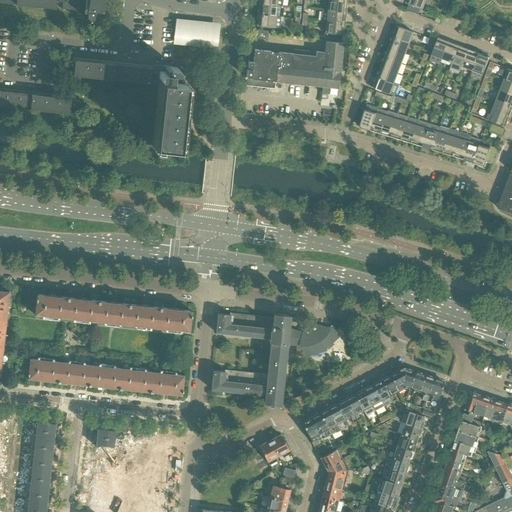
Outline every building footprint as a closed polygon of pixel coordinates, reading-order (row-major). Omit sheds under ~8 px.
[(56,1),(62,1),(64,1),(65,1),(66,0),(65,0),(0,0),(0,2),(55,8),(56,1)] [(62,9),(80,11),(81,0),(65,0),(66,0),(65,1),(64,1),(62,1),(62,9)] [(81,0),(80,11),(81,9),(88,10),(88,17),(88,18),(88,19),(88,20),(89,20),(90,20),(91,21),(91,20),(92,20),(93,19),(93,18),(94,18),(94,11),(102,11),(103,0),(81,0)] [(329,0),(327,11),(345,13),(346,2),(329,0)] [(425,0),(406,0),(405,2),(409,4),(407,10),(418,14),(420,8),(422,9),(425,0)] [(258,4),(257,15),(275,17),(276,6),(258,4)] [(320,21),(326,22),(344,24),(345,13),(327,11),(321,10),(320,21)] [(275,17),(257,15),(256,26),(274,28),(275,17)] [(214,25),(180,21),(180,24),(179,32),(176,32),(175,43),(215,47),(215,43),(216,36),(213,36),(214,27),(214,25)] [(344,24),(326,22),(325,33),(343,35),(344,24)] [(396,26),(392,37),(409,43),(413,32),(396,26)] [(392,37),(388,47),(405,53),(409,43),(392,37)] [(440,64),(442,58),(448,41),(438,37),(429,60),(440,64)] [(326,41),(325,52),(316,51),(315,56),(278,52),(278,53),(270,52),(270,51),(249,49),(247,69),(246,69),(244,85),(274,88),(275,81),(338,88),(339,72),(339,71),(342,43),(326,41)] [(442,58),(452,62),(458,45),(448,41),(442,58)] [(452,62),(462,66),(469,49),(458,45),(452,62)] [(388,47),(384,57),(401,64),(405,53),(388,47)] [(462,66),(472,70),(478,53),(469,49),(462,66)] [(478,53),(472,70),(470,76),(481,80),(489,57),(478,53)] [(384,57),(380,67),(397,73),(401,64),(384,57)] [(65,66),(66,67),(73,67),(73,75),(151,84),(152,68),(145,68),(145,69),(139,68),(139,67),(132,66),(132,67),(126,67),(127,66),(119,65),(119,66),(114,65),(114,64),(106,63),(106,65),(101,64),(101,63),(94,62),(93,63),(88,63),(88,61),(81,61),(81,62),(75,61),(75,60),(74,60),(74,61),(67,61),(66,61),(65,61),(64,62),(64,63),(64,64),(64,65),(64,66),(65,66)] [(169,79),(169,83),(162,82),(161,85),(160,94),(155,147),(178,150),(180,132),(184,96),(185,84),(183,84),(185,63),(184,63),(178,63),(171,62),(171,66),(167,66),(167,72),(165,71),(160,71),(159,71),(159,72),(158,77),(158,78),(159,78),(164,79),(169,79)] [(380,67),(377,77),(393,84),(397,73),(380,67)] [(505,78),(504,80),(511,82),(511,70),(508,69),(508,71),(506,70),(504,70),(502,76),(503,77),(505,78)] [(393,84),(377,77),(373,87),(394,96),(398,85),(393,84)] [(511,82),(504,80),(500,90),(511,94),(511,82)] [(18,93),(18,94),(13,93),(13,92),(6,91),(5,92),(0,91),(0,90),(0,106),(69,114),(70,106),(77,107),(78,107),(78,106),(79,106),(80,105),(80,104),(80,103),(80,102),(79,101),(78,101),(70,100),(71,98),(70,98),(69,99),(64,99),(64,98),(57,97),(57,98),(51,97),(51,96),(44,96),(44,97),(38,96),(39,95),(31,94),(31,95),(26,95),(26,94),(18,93)] [(511,94),(500,90),(496,100),(511,106),(511,94)] [(403,99),(401,103),(407,105),(409,101),(410,102),(413,96),(409,94),(406,100),(403,99)] [(511,106),(496,100),(492,110),(509,117),(511,109),(511,106)] [(359,127),(370,130),(377,109),(377,108),(366,105),(359,127)] [(370,130),(381,134),(388,112),(388,111),(387,112),(377,109),(370,130)] [(509,117),(492,110),(489,120),(505,127),(509,117)] [(381,134),(391,137),(398,115),(388,112),(381,134)] [(391,137),(402,140),(408,118),(398,115),(391,137)] [(402,140),(412,143),(418,121),(408,118),(402,140)] [(412,143),(422,146),(429,124),(418,121),(412,143)] [(422,146),(432,150),(439,128),(429,124),(422,146)] [(489,130),(502,135),(505,129),(491,124),(489,130)] [(432,150),(443,153),(448,136),(450,131),(449,129),(441,127),(439,128),(432,150)] [(443,153),(453,156),(460,134),(459,133),(451,130),(450,131),(448,136),(443,153)] [(453,156),(464,159),(469,142),(470,137),(470,136),(461,133),(460,134),(453,156)] [(464,159),(474,162),(479,145),(469,142),(464,159)] [(479,145),(474,162),(485,166),(486,162),(490,163),(496,148),(489,146),(489,148),(479,145)] [(511,174),(510,174),(497,207),(511,213),(511,174)] [(0,377),(15,379),(24,293),(0,290),(0,377)] [(37,314),(52,316),(63,317),(67,318),(94,321),(98,321),(125,324),(129,325),(129,324),(156,327),(155,327),(157,328),(159,328),(159,327),(186,330),(186,331),(188,331),(190,317),(191,317),(191,314),(190,314),(191,311),(189,310),(189,311),(178,310),(178,309),(172,309),(161,308),(161,307),(158,307),(158,308),(147,306),(144,306),(141,305),(141,306),(130,304),(128,303),(128,304),(117,303),(111,302),(99,301),(97,300),(97,301),(86,300),(86,299),(83,299),(80,299),(68,298),(69,297),(66,297),(55,296),(49,296),(36,294),(36,297),(35,297),(35,300),(36,301),(34,314),(37,315),(37,314)] [(273,317),(271,317),(229,313),(229,314),(217,313),(215,332),(269,338),(269,342),(270,342),(267,374),(224,370),(224,371),(213,370),(211,389),(230,391),(230,394),(235,394),(235,392),(243,393),(243,395),(247,396),(248,393),(256,394),(255,397),(260,397),(260,395),(264,395),(263,404),(280,405),(287,344),(288,329),(290,315),(273,314),(273,317)] [(302,332),(288,329),(287,344),(296,345),(296,355),(300,355),(308,356),(309,356),(309,354),(317,354),(318,354),(317,352),(325,350),(326,350),(325,348),(332,344),(333,344),(331,342),(338,337),(338,336),(336,335),(338,332),(339,332),(339,331),(330,326),(328,328),(327,328),(327,327),(326,327),(325,327),(324,326),(323,326),(322,326),(321,325),(320,325),(319,325),(318,325),(317,324),(316,324),(315,324),(314,324),(313,324),(312,324),(311,324),(310,324),(309,324),(308,325),(307,325),(306,326),(305,327),(304,327),(304,328),(303,329),(303,330),(302,330),(302,331),(302,332)] [(149,392),(150,393),(151,393),(151,392),(157,393),(158,393),(158,390),(163,391),(163,393),(163,394),(168,395),(168,394),(169,394),(169,391),(173,392),(173,395),(174,395),(174,394),(180,395),(181,396),(181,392),(182,392),(182,390),(183,375),(181,375),(176,375),(176,372),(174,372),(174,375),(161,373),(161,371),(160,371),(159,373),(154,372),(152,372),(150,372),(145,371),(146,369),(144,369),(144,371),(130,370),(131,367),(129,367),(129,370),(124,369),(120,368),(120,369),(115,368),(115,366),(113,366),(113,368),(100,367),(100,364),(99,364),(98,366),(93,366),(91,365),(89,365),(84,365),(84,362),(83,362),(83,365),(69,363),(69,361),(68,361),(67,363),(63,362),(60,362),(59,362),(58,362),(54,361),(54,359),(52,359),(52,361),(39,360),(39,357),(37,357),(37,360),(32,359),(29,359),(28,373),(27,373),(27,376),(28,376),(27,379),(29,379),(35,379),(35,380),(36,377),(40,377),(40,380),(41,381),(45,382),(45,381),(46,381),(46,378),(51,379),(51,381),(57,382),(59,383),(59,382),(65,383),(66,383),(66,380),(71,381),(71,384),(76,385),(76,384),(77,384),(77,381),(81,382),(81,385),(82,385),(88,385),(88,386),(90,386),(90,385),(96,386),(97,386),(97,384),(102,384),(101,387),(102,387),(102,388),(106,388),(107,387),(107,388),(107,387),(112,388),(113,388),(118,389),(119,389),(121,389),(127,389),(127,390),(128,387),(132,387),(132,390),(133,391),(137,392),(137,391),(138,391),(138,388),(143,389),(142,391),(143,391),(149,392)] [(394,372),(390,375),(398,391),(406,387),(409,388),(410,388),(411,383),(410,382),(411,378),(412,378),(414,372),(415,371),(403,367),(401,369),(401,370),(396,373),(394,372)] [(418,373),(414,372),(412,378),(411,378),(410,382),(411,383),(410,388),(409,388),(407,394),(411,395),(413,389),(419,391),(424,375),(419,373),(418,373)] [(385,379),(382,380),(385,386),(384,387),(387,391),(388,391),(391,395),(390,396),(393,401),(396,399),(393,393),(398,391),(390,375),(385,377),(385,379)] [(429,376),(424,375),(419,391),(423,393),(421,399),(426,400),(428,395),(429,396),(430,390),(429,389),(430,384),(431,384),(433,379),(430,378),(429,376)] [(437,380),(433,379),(431,384),(430,384),(429,389),(430,390),(429,396),(428,395),(426,400),(430,402),(431,400),(436,402),(443,382),(442,382),(442,380),(438,379),(437,380)] [(376,382),(372,384),(380,400),(385,398),(388,403),(393,401),(390,396),(391,395),(388,391),(387,391),(384,387),(385,386),(382,380),(378,382),(376,382)] [(367,388),(364,390),(367,396),(366,396),(368,401),(370,400),(372,405),(374,411),(378,409),(383,406),(380,400),(372,384),(368,387),(367,388)] [(359,391),(354,394),(363,410),(367,407),(371,413),(374,411),(372,405),(370,400),(368,401),(366,396),(367,396),(364,390),(361,392),(359,391)] [(473,420),(475,412),(477,404),(478,404),(480,399),(479,399),(480,395),(477,394),(477,392),(473,391),(472,392),(471,392),(466,409),(471,410),(469,415),(464,413),(462,420),(471,423),(473,420)] [(349,398),(346,400),(349,405),(349,406),(351,411),(353,410),(355,414),(354,415),(357,420),(361,418),(358,412),(363,410),(354,394),(350,396),(349,398)] [(475,412),(484,415),(490,398),(489,398),(489,396),(486,395),(484,396),(480,395),(479,399),(480,399),(478,404),(477,404),(475,412)] [(488,420),(493,422),(495,416),(494,416),(495,411),(497,411),(498,406),(499,401),(495,400),(495,398),(492,397),(490,398),(484,415),(489,417),(488,420)] [(341,401),(337,403),(345,419),(350,417),(353,422),(357,420),(354,415),(355,414),(353,410),(351,411),(349,406),(349,405),(346,400),(343,402),(341,401)] [(493,422),(502,425),(509,405),(508,404),(508,402),(504,401),(503,403),(499,401),(498,406),(497,411),(495,411),(494,416),(495,416),(493,422)] [(405,408),(412,410),(414,405),(404,402),(405,408)] [(332,407),(328,409),(331,415),(330,416),(333,420),(335,420),(337,424),(336,425),(339,430),(343,428),(340,422),(345,419),(337,403),(332,406),(332,407)] [(501,428),(503,429),(510,425),(511,423),(511,422),(511,403),(509,405),(502,425),(501,428)] [(412,410),(421,414),(423,408),(414,405),(412,410)] [(423,408),(421,414),(431,417),(433,411),(423,408)] [(323,411),(319,413),(328,429),(331,434),(335,432),(339,430),(336,425),(337,424),(335,420),(333,420),(330,416),(331,415),(328,409),(325,411),(323,411)] [(400,415),(397,411),(388,415),(391,420),(392,419),(399,421),(401,414),(400,415)] [(408,411),(404,423),(421,429),(423,421),(422,421),(423,416),(408,411)] [(314,417),(311,419),(314,424),(313,425),(316,429),(317,429),(320,433),(319,434),(322,439),(326,437),(323,431),(328,429),(319,413),(315,415),(314,417)] [(381,423),(378,418),(377,415),(373,417),(374,419),(370,422),(372,427),(381,423)] [(0,417),(0,440),(21,443),(16,494),(50,497),(57,424),(0,417)] [(314,424),(311,419),(307,421),(306,420),(303,422),(302,423),(302,424),(312,443),(317,440),(318,441),(322,439),(319,434),(320,433),(317,429),(316,429),(313,425),(314,424)] [(474,424),(471,423),(462,420),(458,431),(478,437),(480,432),(478,431),(479,426),(474,424)] [(511,428),(511,429),(511,422),(511,423),(510,425),(503,429),(504,432),(511,428)] [(400,434),(415,440),(417,435),(418,436),(421,429),(404,423),(404,424),(402,431),(400,434)] [(91,427),(88,450),(135,455),(130,505),(167,509),(174,436),(91,427)] [(477,442),(478,437),(458,431),(455,440),(473,446),(474,441),(477,442)] [(400,434),(396,446),(413,452),(416,444),(414,443),(415,440),(400,434)] [(274,438),(270,440),(278,456),(280,459),(290,453),(280,435),(278,436),(277,436),(274,437),(274,438)] [(278,456),(270,440),(266,442),(265,442),(262,444),(261,445),(259,446),(269,465),(276,461),(274,458),(278,456)] [(467,454),(473,457),(474,453),(471,452),(472,451),(469,450),(471,446),(473,446),(455,440),(452,449),(467,454)] [(316,451),(319,456),(328,451),(326,446),(317,451),(316,451)] [(413,452),(396,446),(394,453),(389,451),(388,456),(393,457),(408,462),(409,458),(411,459),(413,452)] [(327,468),(343,460),(337,449),(321,457),(321,459),(321,460),(323,463),(324,463),(327,468)] [(465,459),(467,454),(452,449),(449,458),(470,464),(471,461),(465,459)] [(502,456),(494,453),(487,450),(496,469),(507,464),(506,463),(502,456)] [(388,456),(384,467),(405,474),(408,467),(406,466),(408,462),(393,457),(388,456)] [(473,465),(470,464),(449,458),(446,467),(461,472),(462,467),(467,469),(469,468),(472,469),(473,465)] [(335,477),(348,470),(343,460),(327,468),(327,470),(328,472),(328,475),(335,477)] [(496,469),(506,488),(511,484),(511,475),(509,470),(507,464),(496,469)] [(361,473),(367,475),(369,469),(367,466),(362,469),(361,473)] [(381,478),(385,480),(400,485),(401,481),(403,482),(405,474),(384,467),(384,468),(381,478)] [(460,476),(461,472),(446,467),(443,475),(464,482),(466,478),(460,476)] [(283,475),(285,475),(293,477),(295,471),(284,468),(283,475)] [(325,485),(340,489),(342,489),(347,472),(348,470),(335,477),(328,475),(327,479),(326,479),(325,483),(326,484),(325,485)] [(293,477),(285,475),(283,482),(286,482),(291,484),(293,477)] [(466,482),(464,482),(443,475),(440,483),(461,490),(463,491),(466,482)] [(376,491),(377,491),(398,498),(400,490),(399,489),(400,485),(385,480),(381,478),(376,491)] [(272,485),(269,497),(286,501),(286,500),(288,499),(288,496),(288,494),(289,489),(284,488),(286,482),(283,482),(280,481),(278,487),(272,485)] [(464,491),(463,491),(461,490),(440,483),(437,492),(459,498),(461,499),(464,491)] [(85,485),(81,511),(118,511),(121,488),(85,485)] [(322,496),(338,500),(340,489),(325,485),(325,486),(324,487),(323,490),(324,491),(322,496)] [(373,502),(377,504),(394,509),(398,498),(377,491),(373,502)] [(457,503),(459,498),(437,492),(435,500),(439,502),(450,506),(451,501),(457,503)] [(319,508),(333,511),(334,511),(338,500),(322,496),(321,501),(320,502),(319,505),(320,506),(319,508)] [(269,497),(266,508),(280,511),(283,511),(285,511),(286,507),(285,506),(286,501),(269,497)] [(474,511),(502,511),(510,508),(505,498),(474,511)] [(453,507),(450,506),(439,502),(436,510),(440,511),(454,511),(452,511),(453,507)] [(475,505),(470,503),(467,511),(469,511),(472,511),(475,507),(475,505)]
